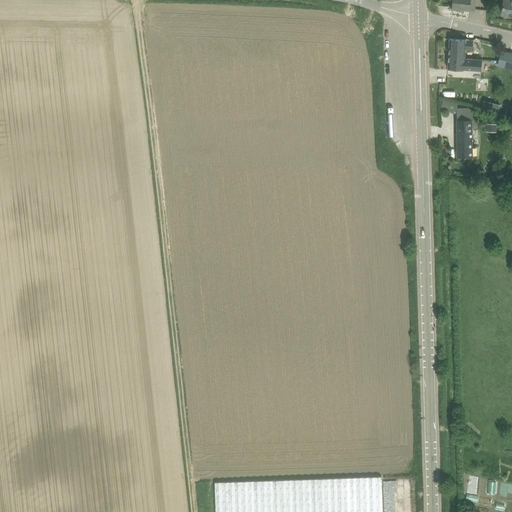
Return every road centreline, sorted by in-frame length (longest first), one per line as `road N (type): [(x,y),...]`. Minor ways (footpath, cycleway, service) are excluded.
road 1 (track): [(193,511),(136,0)]
road 2 (tertiary): [(432,511),(418,17)]
